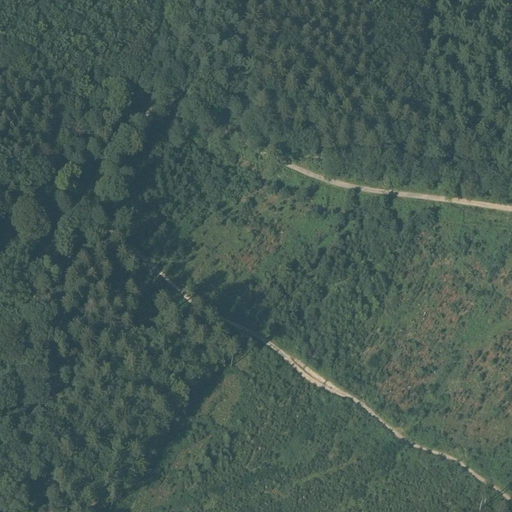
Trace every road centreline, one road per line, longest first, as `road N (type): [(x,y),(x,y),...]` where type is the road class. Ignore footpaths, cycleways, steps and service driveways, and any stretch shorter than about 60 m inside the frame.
road 1 (track): [(511,210),(339,183),(250,145),(191,108),(160,104),(119,138),(37,266),(32,296),(53,368),(52,405),(31,428),(0,438)]
road 2 (unknown): [(511,494),(399,434),(268,340),(199,303),(75,203)]
